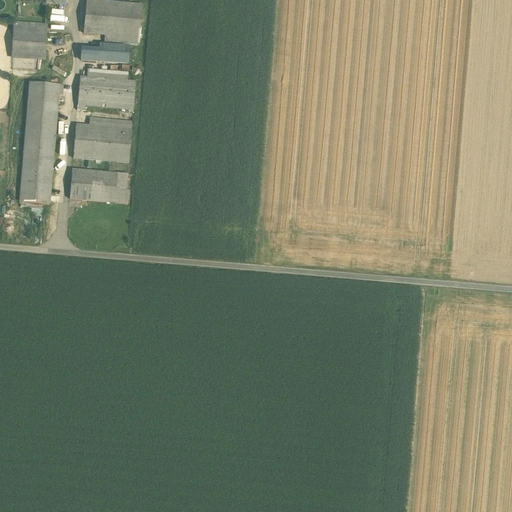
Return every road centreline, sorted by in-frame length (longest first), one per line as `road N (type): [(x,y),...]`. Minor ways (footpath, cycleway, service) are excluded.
road 1 (unclassified): [(511,290),(60,251)]
road 2 (unclassified): [(79,0),(60,251)]
